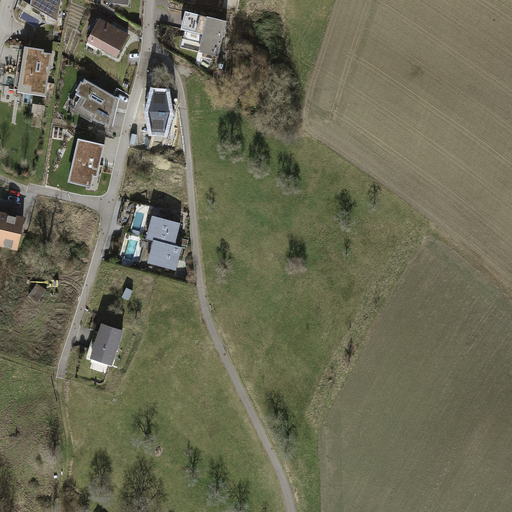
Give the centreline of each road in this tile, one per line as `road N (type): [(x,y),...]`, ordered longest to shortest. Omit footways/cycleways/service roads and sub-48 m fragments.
road 1 (residential): [(104,231),(148,43)]
road 2 (track): [(60,511),(69,448),(62,375)]
